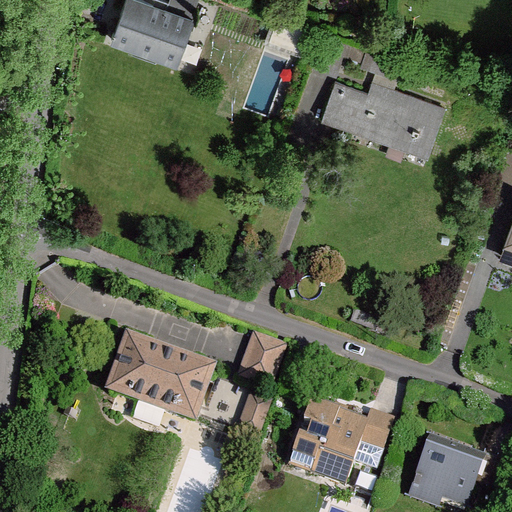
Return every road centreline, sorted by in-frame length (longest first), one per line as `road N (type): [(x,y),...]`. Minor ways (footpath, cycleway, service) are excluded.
road 1 (residential): [(511,407),(26,233)]
road 2 (residential): [(55,0),(26,233)]
road 3 (residential): [(26,233),(0,443)]
